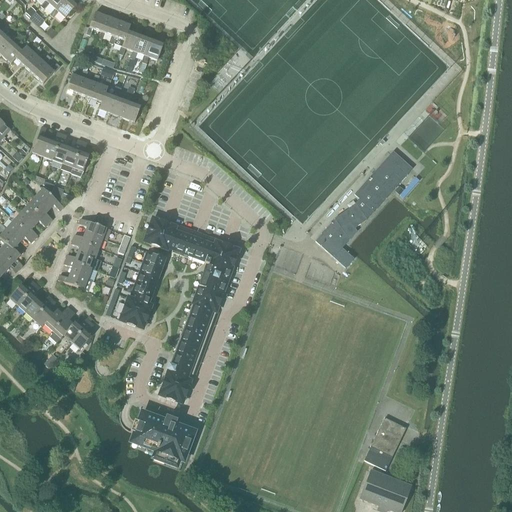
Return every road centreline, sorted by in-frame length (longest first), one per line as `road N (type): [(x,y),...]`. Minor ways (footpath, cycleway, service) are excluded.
road 1 (unclassified): [(429,511),(499,0)]
road 2 (residential): [(155,152),(204,175),(259,224),(263,241),(188,415),(141,397),(153,346),(110,327)]
road 3 (residential): [(155,152),(195,33),(111,0)]
road 4 (residential): [(0,86),(41,111),(115,137)]
